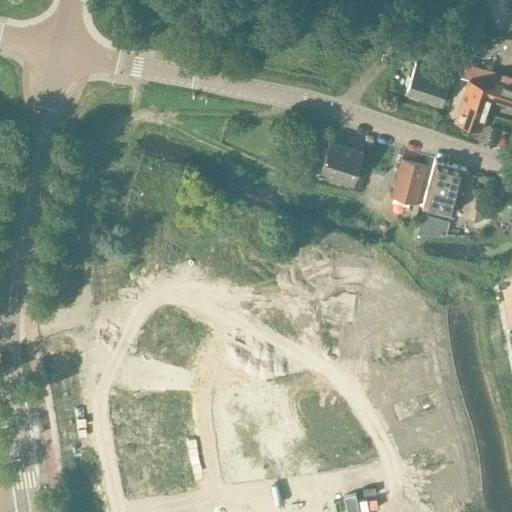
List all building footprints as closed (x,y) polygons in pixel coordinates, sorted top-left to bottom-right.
[(465,49),(478,53),(482,54),(488,34),(470,29),(465,49)] [(444,64),(448,52),(421,42),(416,55),(444,64)] [(467,78),(454,121),(480,130),(491,97),(509,103),(511,93),(511,86),(496,81),(500,71),(464,61),(460,75),(467,78)] [(441,104),(451,74),(415,62),(405,92),(441,104)] [(318,167),(352,178),(362,147),(328,136),(318,167)] [(391,193),(453,211),(466,166),(404,149),(391,193)] [(350,182),(347,191),(356,194),(358,185),(350,182)] [(422,211),(416,232),(445,233),(446,228),(449,219),(422,211)] [(144,290),(141,297),(151,302),(155,295),(144,290)] [(341,296),(338,335),(351,336),(355,297),(341,296)] [(159,304),(149,323),(176,337),(186,319),(187,317),(160,302),(159,304)] [(186,319),(176,337),(201,351),(202,352),(213,331),(187,317),(186,319)] [(149,323),(138,343),(165,357),(176,337),(149,323)] [(123,329),(119,336),(129,342),(133,335),(123,329)] [(222,332),(218,339),(228,345),(232,338),(222,332)] [(176,337),(165,357),(191,371),(191,372),(202,352),(201,351),(176,337)] [(426,337),(387,345),(390,358),(429,350),(426,337)] [(200,372),(196,379),(207,384),(211,377),(200,372)] [(204,390),(192,391),(193,399),(205,397),(204,390)] [(184,392),(154,397),(158,420),(188,415),(184,392)] [(438,393),(399,401),(402,414),(441,406),(438,393)] [(154,397),(124,402),(128,425),(158,420),(154,397)] [(114,398),(106,399),(108,411),(109,411),(116,410),(114,402),(114,398)] [(188,415),(158,420),(161,442),(191,437),(188,415)] [(158,420),(128,425),(131,446),(161,442),(158,420)] [(111,428),(110,428),(112,440),(113,439),(120,438),(118,426),(111,428)] [(210,426),(198,428),(199,435),(211,433),(210,426)] [(211,433),(199,435),(201,443),(212,441),(211,433)] [(191,437),(161,442),(165,463),(195,458),(191,437)] [(161,442),(131,446),(135,468),(165,463),(161,442)] [(452,444),(415,452),(418,466),(455,458),(452,444)] [(117,459),(115,459),(117,471),(119,470),(125,469),(123,458),(117,459)] [(195,458),(165,463),(168,486),(198,481),(195,458)] [(165,463),(135,468),(139,491),(168,486),(165,463)] [(218,474),(210,476),(212,488),(220,486),(218,474)] [(122,490),(121,490),(122,502),(130,501),(130,498),(128,489),(122,490)] [(441,498),(425,501),(427,509),(443,506),(441,498)]
